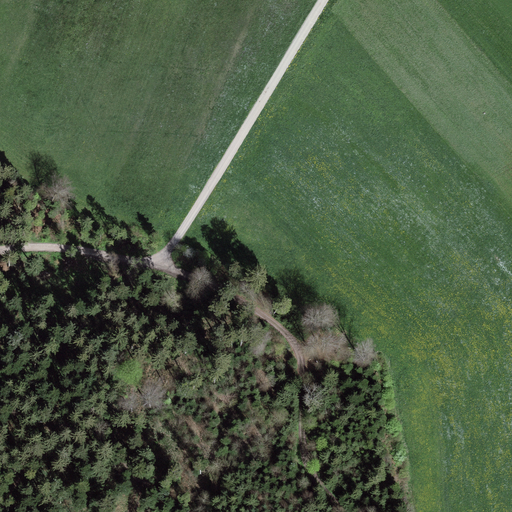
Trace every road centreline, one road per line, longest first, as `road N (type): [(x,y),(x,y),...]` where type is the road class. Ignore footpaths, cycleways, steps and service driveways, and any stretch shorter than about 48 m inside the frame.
road 1 (track): [(163,260),(256,312),(296,346),(302,461),(349,511)]
road 2 (track): [(328,0),(163,260)]
road 3 (track): [(163,260),(59,247),(0,250)]
road 4 (track): [(53,420),(185,511)]
